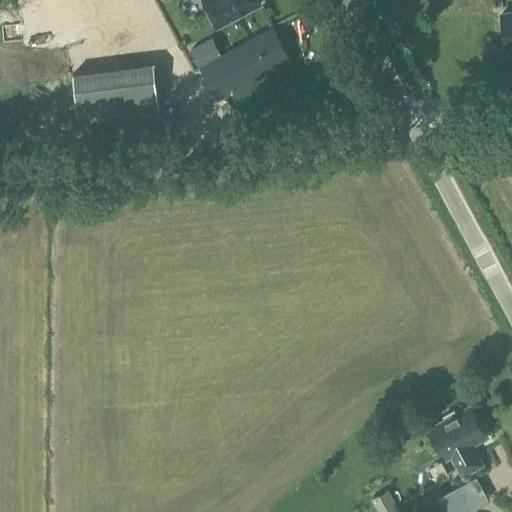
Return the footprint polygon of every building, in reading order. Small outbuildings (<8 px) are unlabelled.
[(204,0),(219,26),(261,3),(259,0),(204,0)] [(511,10),(501,12),(506,48),(511,46),(511,10)] [(275,26),(223,54),(201,66),(200,67),(218,100),(293,60),(275,26)] [(201,66),(223,54),(219,47),(197,59),(201,66)] [(154,62),(73,72),(79,120),(160,110),(154,62)] [(446,420),(432,427),(448,458),(453,455),(463,474),(483,464),(472,445),(487,437),(471,407),(456,414),(455,411),(444,416),(446,420)] [(465,511),(471,509),(459,486),(440,497),(447,511),(465,511)]
